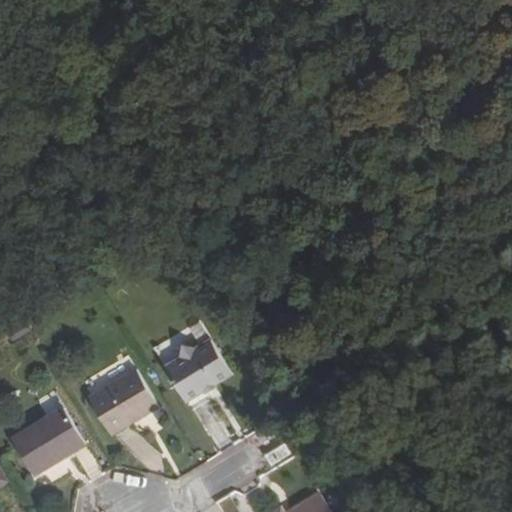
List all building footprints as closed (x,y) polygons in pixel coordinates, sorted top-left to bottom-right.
[(205,391),(218,382),(233,373),(212,339),(198,347),(183,344),(180,358),(164,368),(186,402),(205,391)] [(90,394),(114,434),(159,408),(135,367),(90,394)] [(218,382),(205,391),(207,394),(221,386),(218,382)] [(85,446),(61,406),(13,434),(37,474),(85,446)] [(292,511),(282,511),(280,508),(273,511),(331,511),(320,493),(292,510),(293,511),(292,511)]
